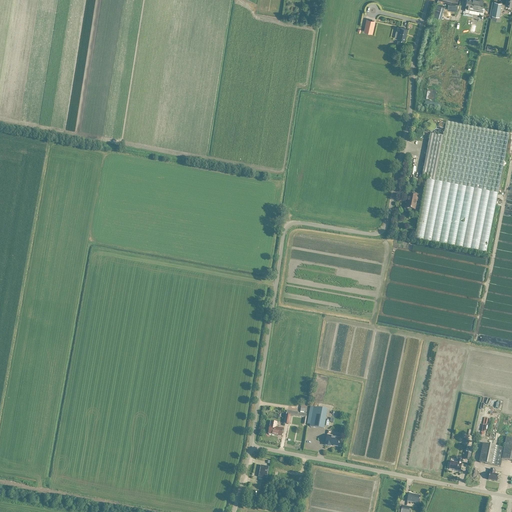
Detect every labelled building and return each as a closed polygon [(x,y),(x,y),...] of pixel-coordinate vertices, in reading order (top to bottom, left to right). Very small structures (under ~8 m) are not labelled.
[(466,0),(465,11),(466,12),(468,12),(469,12),(469,10),(479,12),(480,14),(483,14),(484,9),(489,10),(490,3),(483,1),(483,0),(466,0)] [(499,16),(502,3),(494,1),(491,15),(499,16)] [(433,16),(438,18),(441,19),(444,7),(436,5),(433,16)] [(375,21),(367,19),(364,32),(372,34),(375,21)] [(397,39),(405,40),(407,29),(400,27),(400,28),(397,27),(395,38),(397,39)] [(415,240),(420,240),(486,253),(497,194),(498,194),(509,135),(446,122),(443,137),(443,136),(440,135),(440,136),(430,135),(422,179),(427,180),(415,240)] [(409,198),(407,209),(415,210),(417,201),(418,202),(419,196),(409,194),(408,198),(409,198)] [(287,411),(286,414),(284,424),(289,425),(290,416),(304,418),(303,424),(306,424),(307,414),(306,414),(307,407),(301,406),(301,409),(305,410),(304,413),(304,414),(298,413),(298,412),(287,411)] [(309,411),(307,424),(310,425),(310,427),(324,430),(325,425),(327,410),(314,407),(313,412),(309,411)] [(281,437),(282,433),(283,433),(283,429),(276,428),(277,423),(271,422),(270,426),(268,434),(276,436),(276,435),(281,436),(281,437)] [(327,436),(326,441),(325,445),(331,446),(331,445),(338,447),(339,444),(340,439),(327,436)] [(480,458),(479,463),(501,467),(502,460),(511,461),(511,438),(506,437),(504,448),(483,444),(480,458)] [(451,462),(449,469),(460,471),(462,464),(461,464),(462,460),(458,459),(457,463),(451,462)] [(261,466),(258,477),(267,479),(269,467),(261,466)] [(490,474),(488,480),(497,482),(498,475),(495,475),(496,471),(490,470),(490,474)] [(407,502),(419,504),(421,496),(420,496),(420,497),(413,495),(409,494),(407,502)]
